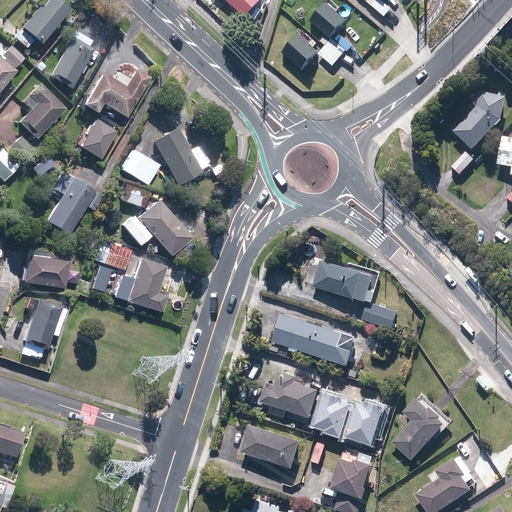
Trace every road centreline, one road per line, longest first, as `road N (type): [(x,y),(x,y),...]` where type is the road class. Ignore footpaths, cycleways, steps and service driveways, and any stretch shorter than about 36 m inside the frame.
road 1 (residential): [(0,386),(178,443)]
road 2 (secondary): [(178,443),(233,269)]
road 3 (secondary): [(349,169),(422,248),(428,270)]
road 4 (secondary): [(511,368),(428,270)]
road 5 (secondary): [(428,270),(322,202)]
road 6 (residential): [(501,0),(415,86)]
